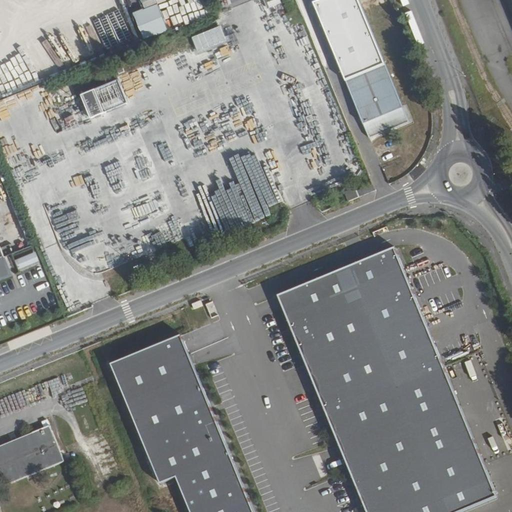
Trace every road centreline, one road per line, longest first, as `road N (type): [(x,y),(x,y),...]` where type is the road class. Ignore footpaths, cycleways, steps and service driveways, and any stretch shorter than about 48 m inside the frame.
road 1 (unknown): [(308,236),(299,195),(334,160),(339,134),(318,79),(294,51),(45,144),(24,166),(32,222),(61,280),(112,318)]
road 2 (residential): [(0,365),(404,195)]
road 3 (unknown): [(338,223),(369,321),(442,493)]
